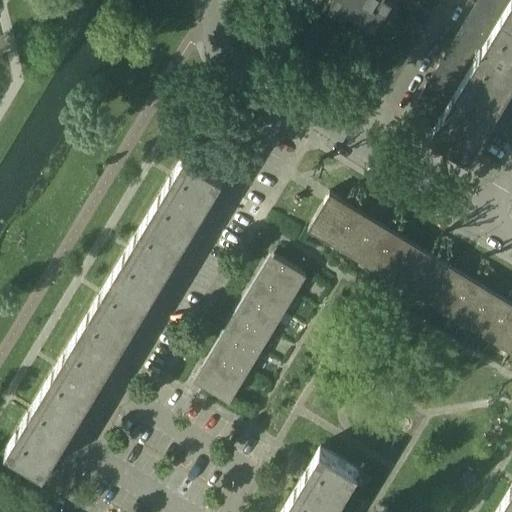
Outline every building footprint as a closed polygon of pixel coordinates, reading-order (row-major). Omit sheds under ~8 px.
[(335,0),(375,24),(389,0),(335,0)] [(490,0),(476,0),(474,4),(498,18),(501,14),(504,8),(490,0)] [(490,0),(504,8),(509,0),(490,0)] [(511,0),(509,0),(504,8),(501,14),(511,20),(511,0)] [(474,4),(468,13),(492,28),(498,18),(474,4)] [(468,13),(449,44),(473,59),(468,68),(465,73),(503,95),(511,80),(511,20),(501,14),(498,18),(492,28),(468,13)] [(449,44),(444,53),(468,68),(473,59),(449,44)] [(444,53),(438,62),(462,77),(465,73),(468,68),(444,53)] [(438,62),(433,71),(457,86),(462,77),(438,62)] [(433,71),(414,102),(438,117),(457,86),(433,71)] [(433,126),(430,131),(467,154),(468,153),(503,95),(465,73),(462,77),(457,86),(438,117),(433,126)] [(414,102),(409,111),(433,126),(438,117),(414,102)] [(184,151),(171,172),(148,210),(186,233),(211,192),(222,174),(184,151)] [(511,346),(511,306),(414,247),(338,201),(341,197),(329,190),(307,225),(511,348),(511,346)] [(148,210),(127,245),(112,269),(150,292),(186,233),(148,210)] [(305,271),(274,252),(216,348),(204,366),(200,364),(193,376),(229,398),(305,271)] [(112,269),(100,290),(76,328),(115,351),(150,292),(112,269)] [(115,351),(76,328),(41,387),(79,410),(115,351)] [(41,387),(29,407),(5,447),(43,469),(60,442),(62,438),(79,410),(41,387)] [(320,444),(296,484),(284,503),(298,511),(330,511),(358,467),(320,444)] [(511,481),(499,503),(511,510),(511,481)] [(298,511),(284,503),(278,511),(298,511)] [(511,511),(511,510),(499,503),(493,511),(511,511)]
